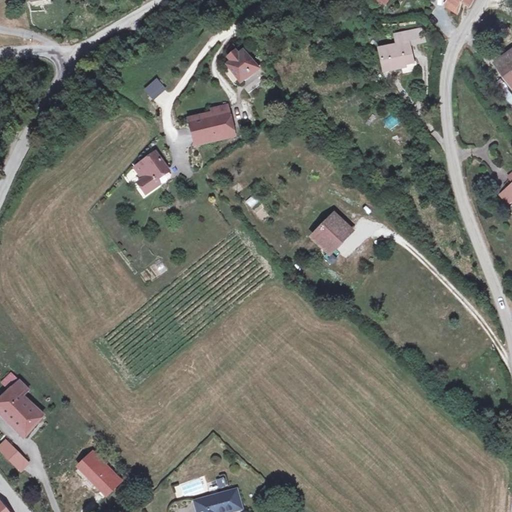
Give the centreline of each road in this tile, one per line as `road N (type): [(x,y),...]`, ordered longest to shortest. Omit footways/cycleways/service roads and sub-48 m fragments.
road 1 (tertiary): [(511,351),(447,134),(444,85),(453,46),(484,0)]
road 2 (tertiary): [(65,54),(67,64),(0,195)]
